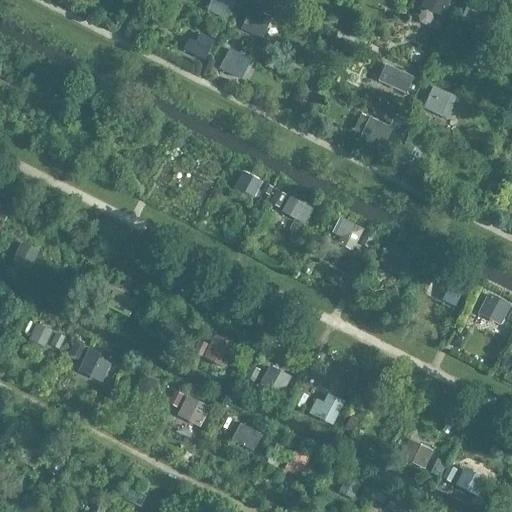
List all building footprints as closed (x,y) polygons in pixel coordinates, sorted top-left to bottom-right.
[(236,4),(229,0),(211,0),(204,14),(225,25),(236,4)] [(443,0),(416,0),(415,3),(435,14),(443,0)] [(489,10),(469,0),(468,0),(457,20),(478,31),(489,10)] [(269,22),(249,11),(238,32),(258,43),(269,22)] [(216,43),(195,32),(184,53),(205,64),(216,43)] [(251,60),(231,49),(220,70),(240,81),(251,60)] [(409,73),(389,62),(378,83),(398,94),(409,73)] [(451,98),(430,89),(421,111),(442,120),(451,98)] [(389,126),(367,117),(358,139),(379,148),(389,126)] [(430,148),(409,137),(398,158),(419,169),(430,148)] [(264,182),(244,171),(232,192),(253,203),(264,182)] [(310,200),(290,189),(279,210),(299,221),(310,200)] [(357,235),(336,224),(325,245),(345,256),(357,235)] [(39,253),(19,242),(8,263),(28,274),(39,253)] [(409,252),(389,243),(379,264),(400,273),(409,252)] [(465,283),(445,274),(435,295),(456,304),(465,283)] [(133,300),(112,289),(101,310),(121,321),(133,300)] [(511,308),(490,297),(479,318),(500,329),(511,308)] [(47,328),(27,317),(16,338),(36,349),(47,328)] [(235,352),(214,341),(203,362),(224,373),(235,352)] [(107,364),(87,353),(76,374),(96,385),(107,364)] [(286,374),(265,363),(254,384),(275,395),(286,374)] [(158,386),(138,375),(126,396),(147,407),(158,386)] [(209,408),(188,397),(177,418),(197,429),(209,408)] [(342,408),(322,397),(311,417),(331,428),(342,408)] [(262,436),(240,424),(231,440),(253,452),(262,436)] [(435,450),(415,441),(405,462),(425,471),(435,450)] [(312,464),(291,453),(280,474),(300,485),(312,464)] [(489,478),(468,467),(457,488),(478,499),(489,478)] [(338,494),(352,501),(360,485),(345,479),(338,494)] [(412,511),(414,509),(392,498),(386,509),(391,511),(412,511)]
